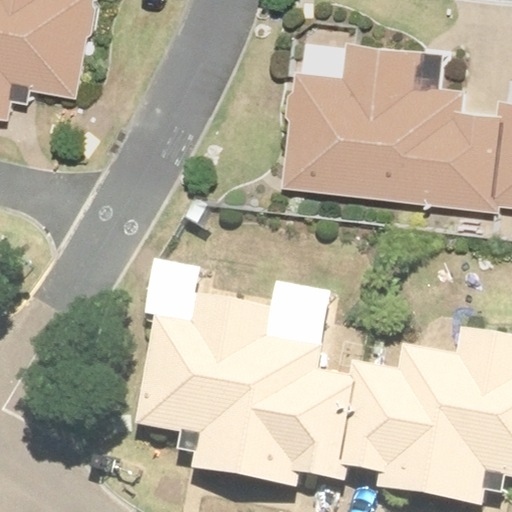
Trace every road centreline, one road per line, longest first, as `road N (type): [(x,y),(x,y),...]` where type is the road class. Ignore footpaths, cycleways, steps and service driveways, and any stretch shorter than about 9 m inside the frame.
road 1 (residential): [(232,0),(204,73),(118,231)]
road 2 (residential): [(118,231),(79,303),(0,411)]
road 3 (residential): [(0,181),(65,196),(118,231)]
